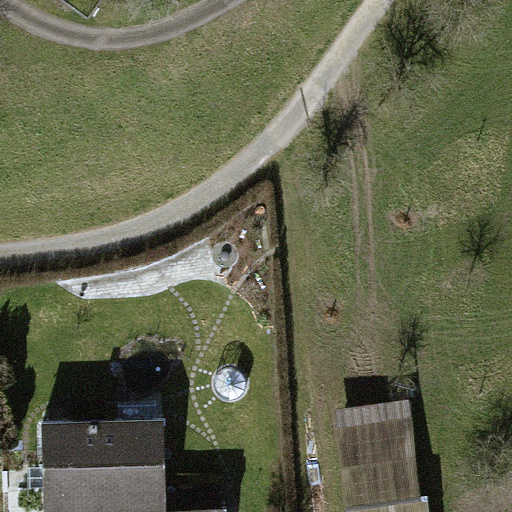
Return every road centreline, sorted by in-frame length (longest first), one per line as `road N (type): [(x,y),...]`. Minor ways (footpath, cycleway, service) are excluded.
road 1 (track): [(390,0),(285,136),(223,189),(112,242),(0,257)]
road 2 (track): [(230,0),(120,44),(0,10)]
